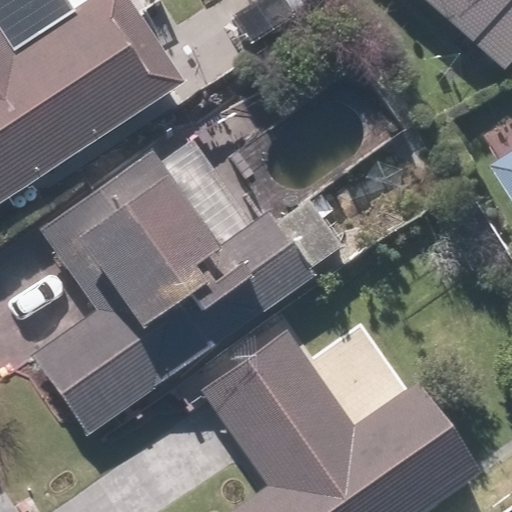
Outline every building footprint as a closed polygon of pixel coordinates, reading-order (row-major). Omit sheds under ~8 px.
[(0,0),(0,202),(174,88),(129,20),(158,1),(157,0),(0,0)] [(299,12),(291,0),(221,0),(208,9),(237,53),(299,12)] [(511,0),(401,0),(491,79),(511,55),(511,0)] [(296,209),(267,229),(259,217),(241,231),(174,135),(29,237),(81,312),(22,353),(82,440),(334,263),(296,209)] [(511,153),(483,172),(511,217),(511,153)] [(191,393),(257,492),(226,511),(421,511),(466,483),(405,393),(342,435),(277,336),(191,393)]
